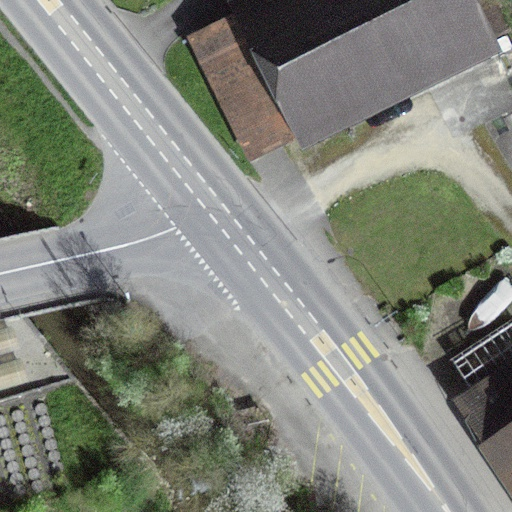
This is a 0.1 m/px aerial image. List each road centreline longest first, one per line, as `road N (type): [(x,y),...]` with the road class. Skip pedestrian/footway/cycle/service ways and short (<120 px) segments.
road 1 (primary): [(224,220),(446,511)]
road 2 (primary): [(48,0),(224,220)]
road 3 (secondary): [(0,271),(224,220)]
